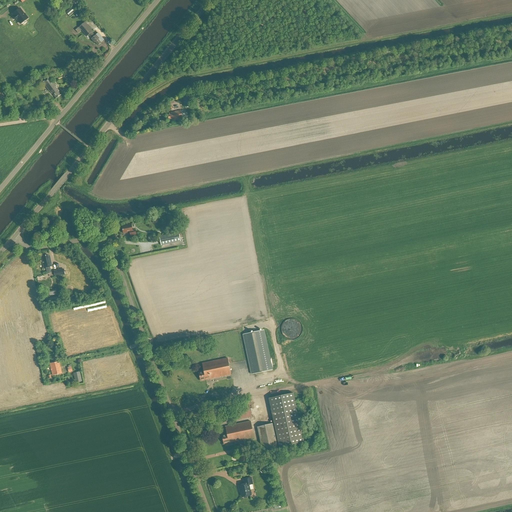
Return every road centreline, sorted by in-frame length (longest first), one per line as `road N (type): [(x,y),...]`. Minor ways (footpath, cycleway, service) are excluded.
road 1 (unclassified): [(207,511),(110,251),(89,240),(34,248),(14,236)]
road 2 (tertiary): [(107,123),(210,0)]
road 3 (unclassified): [(56,121),(158,0)]
road 4 (tertiary): [(14,236),(107,123)]
